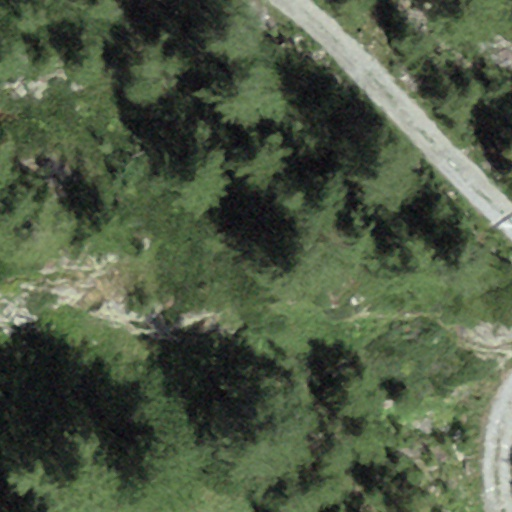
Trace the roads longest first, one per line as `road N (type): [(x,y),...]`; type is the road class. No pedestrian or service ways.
road 1 (track): [(511,219),(271,0)]
road 2 (track): [(495,511),(487,487),(500,403),(511,384)]
